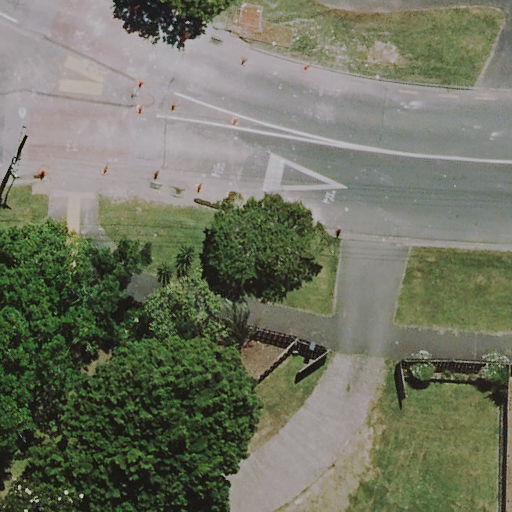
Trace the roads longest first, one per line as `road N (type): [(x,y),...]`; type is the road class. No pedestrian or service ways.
road 1 (residential): [(305,134),(151,150),(54,142),(0,147)]
road 2 (residential): [(44,0),(305,134)]
road 3 (residential): [(511,162),(305,134)]
